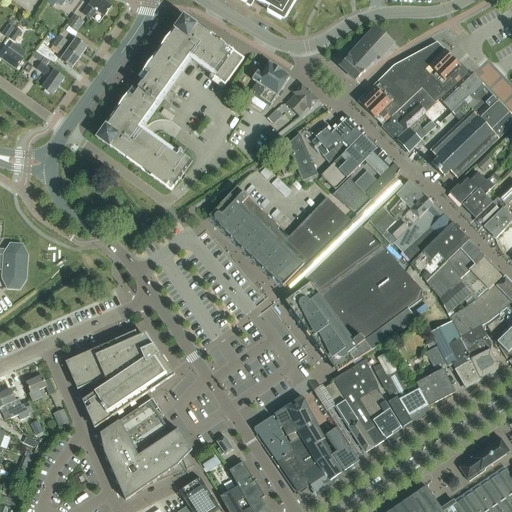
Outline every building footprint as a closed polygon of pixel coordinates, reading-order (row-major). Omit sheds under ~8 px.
[(102,0),(92,0),(84,12),(82,14),(90,20),(96,12),(104,17),(111,7),(102,0)] [(246,0),(247,0),(254,0),(282,16),(290,0),(246,0)] [(84,23),(74,15),(67,25),(77,32),(84,23)] [(8,38),(18,25),(19,23),(11,17),(7,23),(8,24),(1,35),(7,39),(8,38)] [(171,192),(192,162),(143,127),(163,100),(160,97),(190,56),(216,74),(213,78),(225,86),(243,60),(183,17),(139,79),(143,82),(142,84),(141,84),(137,89),(138,90),(136,92),(132,89),(96,138),(171,192)] [(18,25),(8,38),(14,42),(23,28),(18,25)] [(375,27),(339,67),(355,82),(377,58),(379,60),(394,44),(375,27)] [(58,35),(55,41),(79,58),(87,47),(76,39),(72,45),(58,35)] [(79,58),(55,41),(51,46),(52,46),(50,50),(57,55),(59,51),(65,55),(61,61),(72,69),(79,58)] [(393,67),(358,102),(365,109),(372,117),(380,109),(390,119),(421,90),(435,105),(456,84),(449,77),(459,67),(450,57),(436,43),(393,67)] [(21,59),(25,53),(13,44),(8,50),(8,49),(1,60),(15,70),(23,60),(21,59)] [(36,70),(41,73),(48,78),(42,88),(45,90),(44,92),(49,95),(50,94),(52,95),(64,79),(54,71),(53,72),(46,67),(49,62),(36,52),(32,57),(41,63),(36,70)] [(250,95),(253,97),(248,105),(261,114),(266,106),(269,108),(289,78),(268,65),(260,76),(256,73),(252,80),(257,84),(250,95)] [(456,84),(460,81),(458,78),(455,75),(462,69),(459,67),(449,77),(456,84)] [(455,75),(458,78),(464,72),(462,69),(455,75)] [(454,116),(460,122),(437,145),(429,152),(437,159),(431,165),(443,178),(449,172),(457,180),(499,139),(498,139),(509,129),(509,125),(510,125),(511,122),(511,117),(511,116),(494,98),(493,99),(483,88),(484,88),(470,72),(440,101),(439,101),(451,114),(454,116)] [(458,78),(460,81),(467,74),(464,72),(458,78)] [(318,102),(311,95),(301,85),(293,94),(295,96),(286,105),(299,118),(308,108),(310,111),(318,102)] [(409,154),(416,147),(435,128),(451,114),(439,101),(435,105),(421,90),(390,119),(386,122),(382,126),(382,127),(409,154)] [(164,109),(161,114),(170,121),(174,116),(164,109)] [(382,119),(386,122),(390,119),(380,109),(372,117),(374,119),(379,115),(382,119)] [(267,119),(273,126),(283,116),(277,110),(267,119)] [(322,157),(354,125),(346,116),(338,123),(330,130),(320,139),(323,142),(316,149),(322,157)] [(311,142),(316,149),(323,142),(320,139),(330,130),(326,125),(313,135),(315,139),(311,142)] [(354,125),(322,157),(327,162),(330,167),(339,158),(363,134),(354,125)] [(318,175),(299,134),(287,146),(306,190),(315,180),(314,177),(318,175)] [(339,158),(330,167),(320,176),(334,191),(351,175),(361,165),(366,160),(370,155),(378,149),(363,134),(339,158)] [(354,177),(351,180),(365,195),(394,165),(390,161),(390,162),(389,160),(378,149),(366,160),(367,161),(362,166),(361,165),(351,175),(354,177)] [(483,172),(492,163),(486,157),(477,166),(483,172)] [(365,195),(371,201),(396,178),(400,171),(394,165),(365,195)] [(268,167),(262,172),(269,180),(276,174),(268,167)] [(465,178),(457,187),(449,194),(461,206),(486,182),(476,172),(472,175),(468,180),(465,178)] [(474,219),(492,203),(485,196),(494,187),(500,180),(493,174),(486,182),(461,206),(474,219)] [(356,216),(371,201),(365,195),(351,180),(350,179),(332,196),(356,216)] [(282,183),(278,188),(288,196),(292,191),(282,183)] [(423,197),(408,183),(395,196),(382,209),(396,196),(400,200),(389,212),(394,218),(392,220),(396,224),(400,220),(397,218),(404,211),(407,214),(411,210),(423,197)] [(474,219),(482,228),(506,206),(511,200),(511,184),(492,204),(492,203),(474,219)] [(277,229),(279,228),(236,187),(208,216),(282,287),(304,265),(309,260),(324,246),(312,236),(322,225),(311,214),(288,238),(287,239),(277,229)] [(393,244),(432,206),(427,201),(428,200),(426,198),(424,198),(423,197),(411,210),(407,214),(404,211),(397,218),(400,220),(396,224),(392,220),(382,209),(371,220),(368,222),(373,227),(381,236),(391,246),(393,244)] [(334,237),(351,222),(326,198),(311,214),(322,225),(334,237)] [(434,206),(434,205),(432,206),(393,244),(402,253),(444,216),(444,215),(443,215),(442,215),(440,216),(433,208),(434,207),(434,206)] [(506,206),(482,228),(495,239),(511,221),(511,215),(511,217),(503,209),(506,206)] [(444,216),(402,253),(410,262),(452,224),(444,216)] [(410,262),(411,263),(409,265),(426,283),(431,278),(469,242),(452,224),(410,262)] [(324,246),(334,237),(322,225),(312,236),(324,246)] [(371,237),(362,228),(310,284),(285,302),(337,373),(370,350),(371,351),(416,321),(408,309),(421,300),(422,292),(372,236),(371,237)] [(461,282),(484,260),(484,259),(468,242),(469,242),(431,278),(426,283),(439,299),(440,300),(439,301),(440,301),(461,282)] [(0,270),(2,271),(2,279),(7,290),(19,290),(26,280),(27,256),(22,245),(10,245),(6,250),(0,249),(0,270)] [(461,282),(440,301),(450,319),(455,315),(452,311),(464,301),(468,305),(490,290),(502,278),(484,260),(461,282)] [(493,304),(511,285),(505,278),(504,279),(502,278),(490,290),(468,305),(455,315),(450,319),(451,322),(455,329),(493,304)] [(507,308),(511,303),(511,285),(493,304),(455,329),(460,339),(471,332),(482,326),(486,324),(487,323),(502,313),(507,308)] [(511,313),(507,308),(502,313),(487,323),(486,324),(506,359),(511,355),(511,313)] [(448,365),(448,366),(452,365),(455,370),(454,370),(465,389),(480,380),(460,339),(455,329),(451,322),(431,333),(441,353),(448,365)] [(491,346),(488,339),(482,326),(471,332),(490,374),(497,371),(498,368),(490,350),(491,346)] [(135,332),(65,362),(77,390),(105,378),(108,384),(82,401),(95,429),(175,376),(160,353),(158,354),(149,340),(140,344),(135,332)] [(460,339),(480,380),(490,374),(471,332),(460,339)] [(387,353),(377,358),(380,364),(382,368),(399,401),(411,421),(425,413),(426,414),(429,412),(426,407),(428,406),(419,389),(411,393),(399,370),(397,371),(387,353)] [(428,406),(429,407),(455,393),(442,368),(448,365),(441,353),(432,358),(438,368),(429,373),(431,376),(416,384),(419,389),(428,406)] [(365,360),(332,380),(334,383),(340,393),(345,402),(346,401),(374,448),(385,440),(384,437),(383,438),(358,399),(377,388),(375,385),(377,384),(365,360)] [(382,368),(375,372),(385,390),(390,400),(389,401),(387,402),(403,428),(412,422),(411,421),(399,401),(382,368)] [(26,383),(31,394),(29,395),(32,402),(42,398),(39,391),(45,388),(48,396),(55,393),(49,380),(44,382),(42,376),(26,383)] [(333,383),(324,389),(365,454),(374,448),(346,401),(345,402),(333,383)] [(377,388),(358,399),(383,438),(384,437),(385,440),(386,440),(401,429),(385,403),(386,403),(377,388)] [(0,394),(0,396),(10,419),(18,416),(19,418),(32,412),(28,403),(23,406),(21,400),(16,402),(10,390),(0,394)] [(10,419),(0,396),(0,408),(5,421),(10,419)] [(281,431),(282,434),(292,453),(297,463),(307,481),(307,482),(308,485),(309,485),(314,492),(320,487),(329,482),(342,473),(358,461),(336,428),(325,436),(336,452),(330,456),(330,455),(332,454),(324,440),(325,439),(303,397),(274,416),(278,423),(276,424),(281,431)] [(149,401),(97,436),(125,501),(142,489),(193,467),(194,467),(187,456),(192,450),(178,429),(172,434),(155,410),(158,408),(152,400),(150,401),(149,401)] [(69,423),(63,410),(52,415),(58,428),(69,423)] [(258,435),(275,422),(272,417),(254,429),(258,435)] [(281,431),(276,424),(275,422),(258,435),(265,445),(282,434),(281,431)] [(282,434),(265,445),(277,463),(292,453),(282,434)] [(36,449),(39,442),(24,436),(21,442),(36,449)] [(216,443),(220,448),(217,450),(221,456),(224,454),(225,455),(233,450),(224,437),(216,443)] [(481,472),(509,453),(500,439),(470,459),(471,459),(459,468),(468,482),(482,473),(481,472)] [(292,453),(277,463),(284,473),(297,463),(292,453)] [(219,455),(206,464),(211,471),(224,462),(219,455)] [(17,473),(27,477),(33,460),(23,457),(17,473)] [(261,499),(265,497),(243,462),(229,471),(238,487),(252,511),(265,511),(264,509),(266,508),(261,499)] [(297,493),(308,485),(307,482),(307,481),(297,463),(284,473),(297,493)] [(497,476),(511,496),(511,478),(506,470),(497,476)] [(489,481),(510,511),(511,511),(511,496),(497,476),(489,481)] [(222,511),(199,479),(179,492),(188,507),(188,506),(191,511),(222,511)] [(481,487),(497,511),(510,511),(489,481),(481,487)] [(252,511),(238,487),(220,497),(228,511),(252,511)] [(447,511),(446,510),(443,511),(425,487),(386,511),(447,511)] [(473,511),(497,511),(481,487),(464,498),(473,511)] [(461,511),(473,511),(464,498),(456,504),(461,511)]
